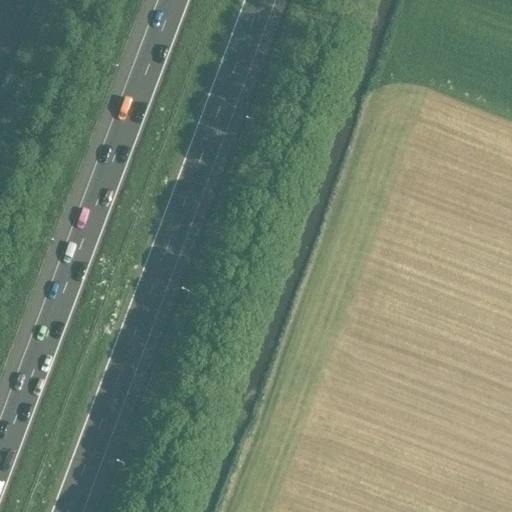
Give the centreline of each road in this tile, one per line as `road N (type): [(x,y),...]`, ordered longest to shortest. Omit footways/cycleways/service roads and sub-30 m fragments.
road 1 (motorway): [(67,511),(259,0)]
road 2 (motorway): [(176,0),(0,465)]
